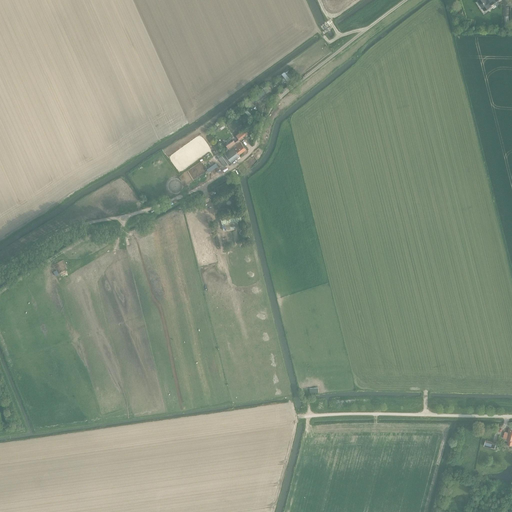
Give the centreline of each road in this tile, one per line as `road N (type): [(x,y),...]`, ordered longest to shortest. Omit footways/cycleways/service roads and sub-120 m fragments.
road 1 (unclassified): [(0,270),(63,231),(174,200),(225,171),(255,144),(282,95),(406,0)]
road 2 (unclassified): [(305,416),(511,416)]
